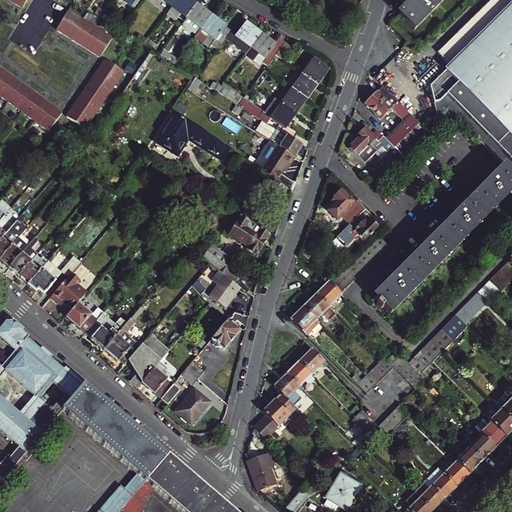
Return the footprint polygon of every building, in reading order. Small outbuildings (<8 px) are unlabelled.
[(187,18),(196,5),(189,0),(177,0),(173,6),(167,14),(175,20),(181,12),(187,18)] [(413,0),(399,15),(414,30),(443,0),(413,0)] [(511,0),(488,0),(436,52),(449,66),(429,86),(438,121),(448,110),(505,166),(511,173),(511,0)] [(196,5),(187,18),(201,28),(210,16),(196,5)] [(99,9),(95,15),(102,19),(106,14),(99,9)] [(83,20),(69,11),(57,30),(72,39),(83,20)] [(112,18),(106,14),(102,19),(104,20),(109,23),(112,18)] [(210,16),(201,28),(209,35),(203,43),(209,48),(212,45),(216,39),(222,43),(231,31),(210,16)] [(86,48),(98,30),(83,20),(72,39),(86,48)] [(237,36),(251,47),(260,34),(246,24),(237,36)] [(112,38),(98,30),(86,48),(100,57),(112,38)] [(271,51),(276,55),(285,43),(279,38),(274,45),(260,34),(251,47),(266,58),(271,51)] [(139,35),(136,40),(143,45),(147,40),(139,35)] [(216,39),(212,45),(217,49),(222,43),(216,39)] [(147,40),(143,45),(150,49),(153,44),(147,40)] [(285,43),(276,55),(282,60),(292,48),(285,43)] [(155,56),(150,53),(133,79),(123,93),(128,96),(137,83),(139,84),(149,69),(147,67),(155,56)] [(169,55),(166,60),(173,64),(177,60),(169,55)] [(183,64),(177,60),(173,64),(180,69),(183,64)] [(314,60),(303,75),(316,85),(327,69),(314,60)] [(105,61),(96,74),(114,87),(123,73),(105,61)] [(265,69),(255,83),(259,86),(269,72),(265,69)] [(287,86),(292,90),(305,99),(316,85),(303,75),(298,72),(287,86)] [(0,82),(0,95),(7,101),(20,83),(7,73),(0,82)] [(114,87),(96,74),(86,88),(105,101),(114,87)] [(194,79),(187,90),(193,93),(200,83),(194,79)] [(7,101),(22,111),(35,93),(20,83),(7,101)] [(212,83),(209,88),(215,92),(219,87),(212,83)] [(403,156),(427,132),(382,86),(369,98),(369,99),(366,103),(381,118),(393,107),(405,119),(404,121),(403,120),(385,138),(403,156)] [(226,92),(219,87),(215,92),(223,97),(226,92)] [(105,101),(86,88),(77,102),(95,115),(105,101)] [(292,90),(282,104),(295,113),(305,99),(292,90)] [(35,93),(22,111),(35,121),(48,103),(35,93)] [(243,99),(238,106),(260,120),(286,136),(293,140),(297,133),(286,125),(295,113),(282,104),(275,98),(264,112),(243,99)] [(95,115),(77,102),(67,117),(85,129),(95,115)] [(48,103),(35,121),(49,131),(62,113),(48,103)] [(228,150),(173,116),(156,144),(177,157),(187,141),(221,162),(228,150)] [(383,146),(399,161),(403,156),(385,138),(383,136),(378,141),(376,138),(375,139),(365,128),(357,136),(359,138),(355,142),(354,142),(349,148),(365,164),(383,146)] [(295,157),(302,146),(293,140),(286,136),(281,143),(258,129),(256,132),(276,144),(295,156),(295,157)] [(276,144),(260,170),(272,178),(277,181),(286,165),(288,166),(295,156),(276,144)] [(391,313),(511,191),(511,173),(505,166),(374,297),(379,301),(376,304),(381,309),(384,306),(391,313)] [(288,187),(277,181),(272,178),(263,191),(279,201),(288,187)] [(99,184),(94,190),(102,196),(104,195),(107,190),(99,184)] [(107,190),(104,195),(117,205),(121,200),(107,190)] [(365,209),(357,200),(353,203),(347,197),(341,191),(340,192),(339,191),(337,191),(333,195),(333,196),(334,197),(334,198),(336,201),(327,210),(337,220),(341,216),(350,225),(365,209)] [(269,235),(239,216),(228,235),(247,248),(245,251),(255,258),(269,235)] [(354,229),(349,225),(337,237),(346,247),(357,235),(363,241),(367,238),(367,239),(372,234),(371,233),(377,228),(366,217),(354,229)] [(169,236),(149,221),(146,224),(165,240),(169,236)] [(0,240),(0,259),(18,238),(27,229),(23,226),(14,237),(11,234),(5,241),(1,238),(0,240)] [(373,241),(383,251),(389,246),(378,236),(373,241)] [(18,238),(0,259),(0,261),(8,268),(22,254),(18,250),(24,243),(18,238)] [(35,238),(22,254),(8,268),(18,277),(30,263),(38,255),(32,250),(39,242),(35,238)] [(378,256),(383,251),(373,241),(368,246),(378,256)] [(221,273),(231,260),(211,245),(201,258),(221,273)] [(368,246),(363,252),(373,262),(378,256),(368,246)] [(373,262),(363,252),(357,257),(367,267),(373,262)] [(38,255),(30,263),(34,267),(42,257),(38,254),(38,255)] [(28,285),(47,261),(42,257),(34,267),(30,263),(18,277),(28,285)] [(357,257),(352,262),(362,272),(367,267),(357,257)] [(224,275),(240,287),(245,291),(256,276),(231,259),(231,260),(221,273),(224,275)] [(48,261),(47,261),(28,285),(36,292),(37,289),(43,294),(61,272),(67,277),(71,272),(77,265),(71,260),(61,272),(48,261)] [(362,272),(352,262),(347,268),(357,277),(362,272)] [(510,282),(511,280),(511,271),(505,265),(499,271),(510,282)] [(347,268),(342,273),(351,283),(357,277),(347,268)] [(510,282),(499,271),(494,276),(505,287),(510,282)] [(67,277),(50,298),(57,304),(60,301),(65,305),(63,307),(70,313),(78,304),(82,298),(86,294),(74,284),(79,278),(71,272),(67,277)] [(342,273),(336,279),(346,288),(351,283),(342,273)] [(208,296),(213,300),(224,308),(240,287),(224,275),(208,296)] [(208,285),(200,276),(194,282),(204,291),(208,285)] [(500,292),(505,287),(494,276),(489,281),(500,292)] [(336,279),(331,284),(341,294),(346,288),(336,279)] [(483,287),(494,298),(500,292),(489,281),(483,287)] [(194,282),(190,288),(200,296),(204,291),(194,282)] [(331,284),(329,282),(316,295),(329,307),(342,295),(341,294),(331,284)] [(488,304),(494,298),(483,287),(477,293),(488,304)] [(190,288),(186,293),(195,301),(200,296),(190,288)] [(477,293),(456,315),(467,327),(488,304),(477,293)] [(329,307),(316,295),(304,307),(316,320),(322,314),(329,320),(335,314),(329,307)] [(97,320),(101,315),(82,298),(78,304),(97,320)] [(70,313),(66,318),(84,334),(95,322),(97,320),(78,304),(70,313)] [(316,320),(304,307),(291,320),(307,336),(319,323),(316,320)] [(234,313),(211,340),(212,341),(212,345),(216,348),(220,347),(224,350),(243,326),(246,327),(248,317),(234,313)] [(456,315),(442,329),(453,340),(467,327),(456,315)] [(129,320),(120,332),(103,351),(117,363),(119,361),(124,365),(127,361),(129,360),(140,346),(128,336),(129,335),(126,333),(134,324),(129,320)] [(107,333),(111,329),(112,327),(105,321),(100,327),(107,333)] [(6,323),(0,330),(0,337),(16,351),(27,338),(29,336),(14,322),(6,323)] [(103,351),(120,332),(116,329),(114,331),(111,329),(107,333),(100,327),(95,322),(84,334),(103,351)] [(453,340),(442,329),(437,335),(448,346),(453,340)] [(442,351),(448,346),(437,335),(431,340),(442,351)] [(84,383),(66,367),(64,369),(51,357),(52,355),(42,347),(40,349),(27,338),(16,351),(2,367),(0,365),(0,429),(19,446),(25,451),(22,456),(27,460),(47,436),(42,432),(61,410),(84,383)] [(442,352),(442,351),(431,340),(426,346),(437,357),(442,352)] [(137,375),(129,383),(137,389),(142,383),(160,363),(161,361),(152,352),(142,344),(140,346),(129,360),(141,370),(137,375)] [(426,346),(421,351),(432,362),(437,357),(426,346)] [(298,362),(311,375),(324,362),(312,349),(298,362)] [(421,351),(415,357),(426,368),(431,363),(432,362),(421,351)] [(394,355),(388,361),(394,368),(400,362),(394,355)] [(426,368),(415,357),(409,363),(414,369),(420,374),(426,368)] [(394,368),(388,361),(385,358),(380,363),(389,373),(394,368)] [(403,358),(400,362),(394,368),(399,373),(409,363),(403,358)] [(127,361),(137,375),(141,370),(129,360),(127,361)] [(298,362),(286,375),(299,387),(311,375),(298,362)] [(160,363),(142,383),(161,399),(173,385),(161,374),(166,368),(160,363)] [(203,373),(192,363),(186,370),(197,380),(203,373)] [(383,378),(389,373),(380,363),(374,369),(383,378)] [(399,373),(404,378),(414,369),(409,363),(399,373)] [(378,383),(383,378),(374,369),(369,373),(369,374),(378,383)] [(414,369),(404,378),(410,384),(420,374),(414,369)] [(197,380),(186,372),(181,378),(192,387),(197,380)] [(363,379),(373,389),(378,383),(369,374),(363,379)] [(420,374),(410,384),(415,389),(425,380),(420,374)] [(273,387),(281,395),(293,408),(300,401),(292,394),(299,387),(286,375),(273,387)] [(367,394),(373,389),(363,379),(357,384),(367,394)] [(144,482),(168,455),(131,424),(84,383),(61,410),(85,432),(137,476),(144,482)] [(174,384),(173,385),(161,399),(168,405),(181,390),(174,384)] [(210,402),(194,389),(175,412),(191,425),(210,402)] [(281,395),(263,412),(267,416),(278,427),(295,410),(293,408),(281,395)] [(500,410),(511,422),(511,399),(509,397),(498,408),(500,410)] [(403,421),(409,415),(399,405),(394,411),(403,421)] [(498,408),(491,415),(493,417),(500,410),(498,408)] [(487,419),(491,422),(506,438),(511,432),(511,422),(500,410),(493,417),(491,415),(487,419)] [(353,421),(358,426),(367,416),(362,411),(353,421)] [(394,411),(389,416),(398,426),(403,421),(394,411)] [(253,429),(265,440),(278,427),(267,416),(253,429)] [(367,416),(358,426),(363,431),(373,422),(367,416)] [(389,416),(383,421),(393,431),(398,426),(389,416)] [(393,431),(383,421),(378,427),(388,436),(393,431)] [(373,422),(363,431),(369,436),(378,427),(373,422)] [(481,435),(495,450),(506,438),(491,422),(479,434),(481,435)] [(468,448),(482,462),(495,450),(481,435),(468,448)] [(19,446),(0,468),(0,480),(22,456),(25,451),(19,446)] [(468,448),(455,461),(457,462),(469,475),(482,462),(468,448)] [(270,452),(248,460),(258,491),(276,485),(271,467),(274,466),(270,452)] [(144,482),(150,488),(178,511),(233,511),(168,455),(144,482)] [(438,480),(451,493),(469,475),(457,462),(438,480)] [(451,493),(438,480),(433,475),(415,493),(433,511),(451,493)] [(117,511),(144,482),(137,476),(126,490),(121,485),(97,511),(117,511)] [(343,476),(329,498),(339,504),(338,507),(346,511),(347,511),(352,505),(350,504),(361,487),(343,476)] [(150,488),(144,482),(117,511),(138,511),(144,506),(139,501),(150,488)] [(294,511),(308,496),(301,490),(286,507),(291,511),(294,511)] [(412,507),(406,511),(432,511),(433,511),(415,493),(406,501),(412,507)] [(338,507),(339,504),(329,498),(325,505),(335,511),(338,507)]
